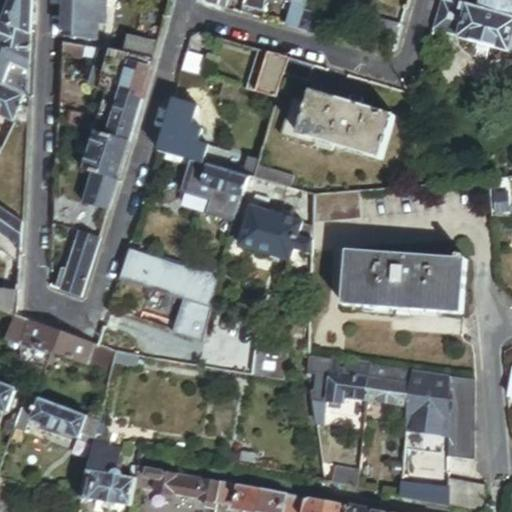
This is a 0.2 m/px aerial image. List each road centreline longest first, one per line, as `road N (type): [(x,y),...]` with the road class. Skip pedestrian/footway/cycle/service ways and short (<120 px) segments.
road 1 (residential): [(54,0),(37,306),(87,322),(183,15)]
road 2 (residential): [(183,15),(403,75),(425,0)]
road 3 (residential): [(487,318),(497,460)]
road 4 (residential): [(474,182),(487,318)]
